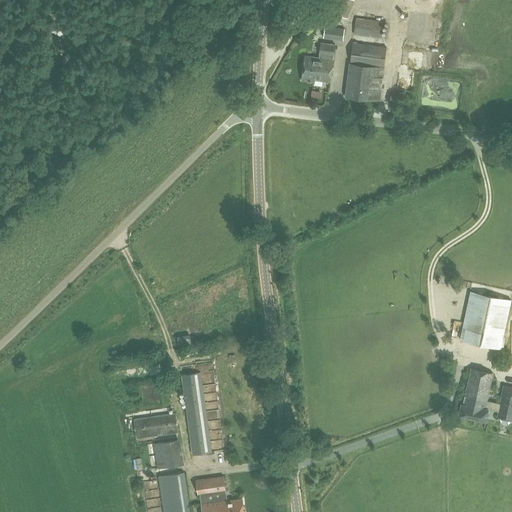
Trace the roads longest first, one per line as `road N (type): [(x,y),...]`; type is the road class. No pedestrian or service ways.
road 1 (tertiary): [(299,511),(266,277),(257,107)]
road 2 (unclassified): [(0,344),(236,116),(257,107)]
road 3 (unclassified): [(511,139),(257,107)]
